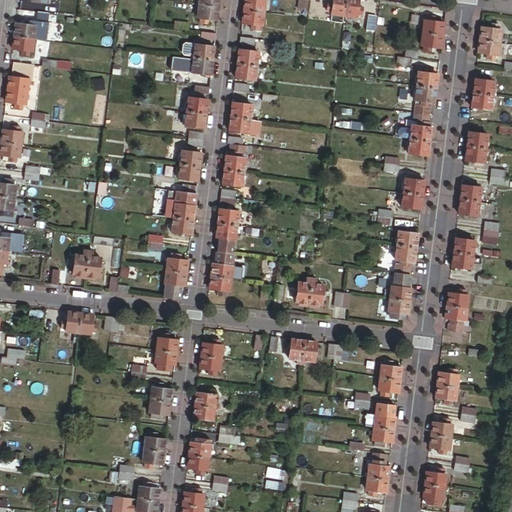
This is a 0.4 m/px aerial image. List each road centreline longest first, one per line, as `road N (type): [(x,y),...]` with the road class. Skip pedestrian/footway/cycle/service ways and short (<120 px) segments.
road 1 (residential): [(466,0),(425,342)]
road 2 (residential): [(232,0),(193,313)]
road 3 (residential): [(425,342),(193,313)]
road 4 (residential): [(193,313),(169,511)]
road 5 (residential): [(193,313),(0,289)]
road 6 (residential): [(425,342),(404,511)]
